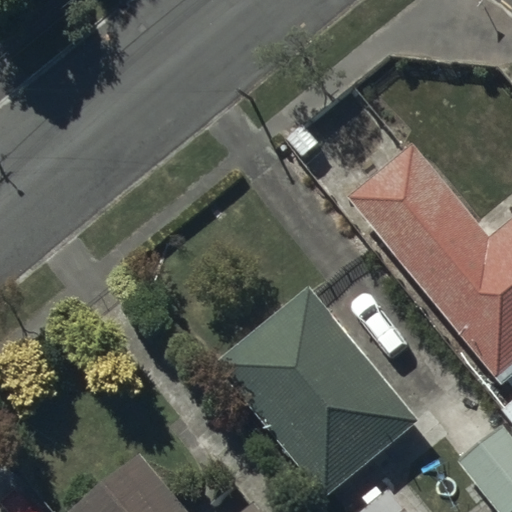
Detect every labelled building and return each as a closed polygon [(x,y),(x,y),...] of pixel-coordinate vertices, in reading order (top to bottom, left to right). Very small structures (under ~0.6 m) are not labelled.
[(350,203),(368,225),(358,234),(375,254),(385,246),(504,390),(510,385),(511,387),(511,194),(477,223),(416,149),(350,203)] [(310,291),(215,369),(325,503),(420,426),(310,291)] [(511,405),(503,413),(511,423),(511,405)] [(511,511),(511,437),(504,428),(457,465),(494,511),(511,511)] [(185,511),(141,457),(73,511),(257,511),(254,509),(249,511),(235,511),(218,490),(191,511),(185,511)] [(369,509),(365,511),(408,511),(392,491),(386,496),(380,488),(363,502),(369,509)]
